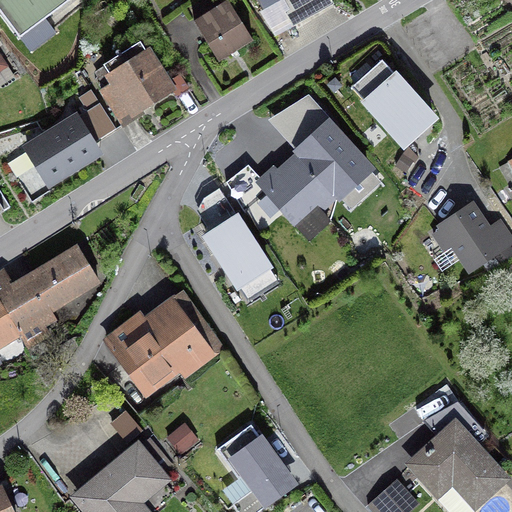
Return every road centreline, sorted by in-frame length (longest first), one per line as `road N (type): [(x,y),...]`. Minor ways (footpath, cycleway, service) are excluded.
road 1 (residential): [(157,220),(354,511)]
road 2 (residential): [(157,220),(80,362),(0,444)]
road 3 (residential): [(412,0),(188,134)]
road 4 (residential): [(188,134),(0,250)]
